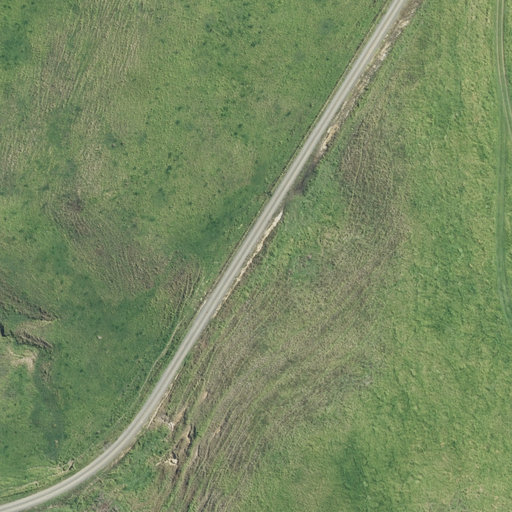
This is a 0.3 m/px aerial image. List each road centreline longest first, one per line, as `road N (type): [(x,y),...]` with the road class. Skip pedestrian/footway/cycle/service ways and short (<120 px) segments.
road 1 (track): [(398,0),(145,420),(93,470),(0,508)]
road 2 (track): [(498,0),(500,89),(511,124)]
